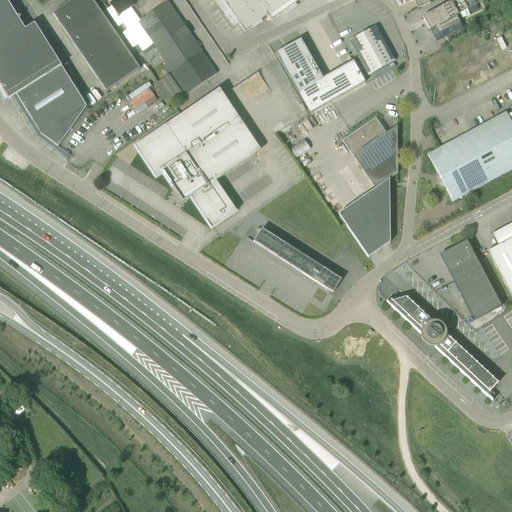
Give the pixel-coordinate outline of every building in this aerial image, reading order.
[(25,28),(7,0),(0,0),(0,94),(4,101),(15,94),(41,134),(57,146),(86,106),(34,23),(25,28)] [(92,0),(73,0),(53,14),(66,34),(79,53),(93,73),(106,92),(140,69),(126,50),(113,30),(100,11),(92,0)] [(112,7),(107,10),(118,27),(123,24),(128,30),(123,34),(133,48),(137,45),(142,52),(143,51),(152,45),(153,44),(172,73),(169,75),(158,83),(172,104),(184,96),(184,97),(217,74),(201,52),(202,52),(168,2),(139,22),(130,9),(134,6),(130,0),(114,0),(109,4),(112,7)] [(213,0),(233,28),(239,24),(245,32),(268,16),(271,21),(301,0),(213,0)] [(404,0),(407,3),(414,0),(418,9),(431,2),(429,0),(404,0)] [(455,0),(424,18),(431,30),(437,41),(446,36),(461,28),(458,21),(460,20),(462,19),(459,14),(468,9),(477,4),(474,0),(473,0),(464,5),(461,0),(455,0)] [(375,27),(349,41),(369,76),(395,62),(375,27)] [(299,93),(323,80),(301,40),(276,54),(299,93)] [(138,114),(159,100),(148,83),(127,97),(138,114)] [(180,117),(135,147),(156,178),(162,173),(164,176),(173,189),(174,187),(189,199),(190,198),(211,228),(236,212),(216,182),(218,180),(248,160),(254,155),(256,155),(214,93),(180,116),(180,117)] [(453,202),(511,169),(511,125),(506,113),(428,155),(439,175),(436,184),(442,186),(442,187),(443,187),(442,186),(444,185),(453,202)] [(342,141),(375,189),(382,185),(398,174),(397,126),(386,134),(383,130),(376,118),(342,141)] [(306,141),(291,148),(295,157),(310,151),(306,141)] [(370,193),(338,215),(345,225),(346,226),(368,258),(369,258),(389,244),(390,243),(389,195),(389,180),(382,185),(375,189),(370,193)] [(511,297),(511,296),(511,223),(498,231),(499,232),(494,235),(496,238),(494,239),(498,246),(488,252),(511,297)] [(329,272),(261,229),(253,242),(253,243),(333,294),(341,281),(338,279),(336,277),(329,272)] [(474,321),(483,316),(501,307),(467,241),(453,248),(455,253),(449,256),(460,278),(454,282),(474,321)] [(387,302),(386,302),(387,303),(420,334),(420,335),(420,336),(420,337),(420,338),(420,339),(421,340),(421,341),(422,342),(423,343),(423,344),(424,345),(425,345),(426,346),(427,346),(428,347),(429,347),(430,348),(431,348),(432,348),(434,348),(435,348),(487,396),(490,393),(489,392),(497,383),(496,383),(492,379),(492,378),(491,378),(486,374),(487,373),(486,373),(481,369),(482,368),(481,368),(480,368),(476,364),(476,363),(475,363),(471,359),(471,358),(470,359),(465,354),(466,354),(465,353),(465,354),(460,349),(461,349),(460,348),(459,349),(455,344),(455,343),(454,344),(449,339),(450,339),(450,338),(449,339),(446,336),(446,335),(446,334),(446,332),(445,331),(445,330),(445,329),(444,328),(443,327),(442,326),(441,325),(440,324),(439,324),(438,323),(437,323),(436,322),(435,322),(434,322),(433,322),(432,322),(431,322),(428,319),(428,318),(427,318),(422,314),(423,313),(422,313),(417,309),(418,308),(417,308),(412,304),(412,303),(411,304),(407,299),(407,298),(406,299),(405,298),(392,302),(390,300),(390,301),(391,302),(388,303),(387,302)]
